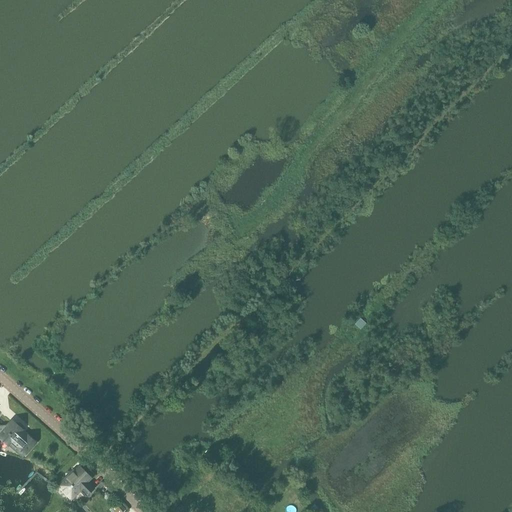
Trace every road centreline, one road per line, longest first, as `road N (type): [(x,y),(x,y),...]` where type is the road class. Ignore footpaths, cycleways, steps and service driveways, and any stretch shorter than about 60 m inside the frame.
road 1 (track): [(511,47),(95,463)]
road 2 (unclassified): [(142,511),(0,370)]
